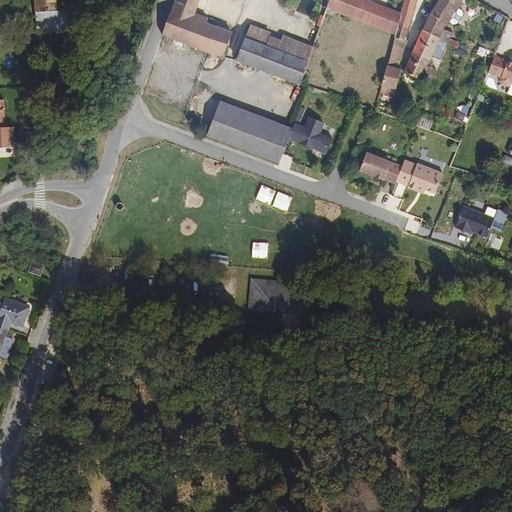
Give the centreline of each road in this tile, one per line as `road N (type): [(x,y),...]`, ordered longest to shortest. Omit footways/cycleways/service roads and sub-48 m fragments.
road 1 (residential): [(410,225),(120,118)]
road 2 (unclassified): [(268,316),(73,297),(64,282)]
road 3 (tertiary): [(64,282),(0,456)]
road 4 (secondary): [(167,0),(120,118)]
